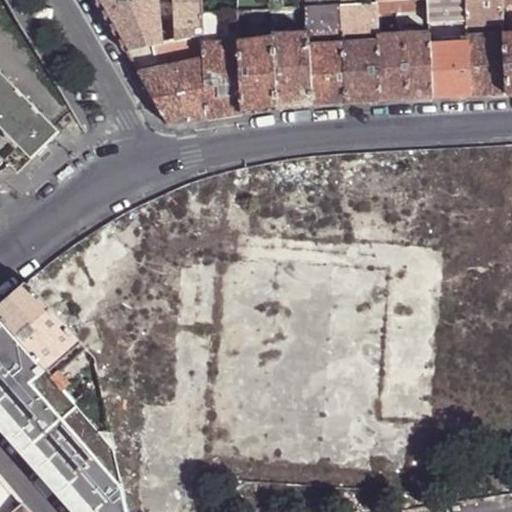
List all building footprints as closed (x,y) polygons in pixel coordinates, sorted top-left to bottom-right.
[(165,46),(164,15),(179,15),(180,43),(207,39),(208,14),(208,0),(95,0),(103,13),(118,38),(126,52),(165,46)] [(434,0),(433,6),(434,21),(470,19),(470,0),(434,0)] [(506,0),(470,0),(470,19),(471,26),(501,25),(501,35),(471,37),(471,43),(471,98),(490,97),(507,96),(506,35),(507,25),(507,19),(507,9),(506,0)] [(418,1),(416,1),(401,2),(401,13),(418,12),(418,1)] [(401,2),(381,3),(381,14),(401,13),(401,2)] [(373,4),(345,5),(346,33),(381,32),(381,14),(381,3),(373,4)] [(345,5),(311,7),(311,20),(311,30),(313,106),(332,105),(347,105),(346,44),(346,33),(345,5)] [(311,7),(278,10),(278,23),(311,20),(311,7)] [(243,40),(243,12),(208,14),(207,39),(207,121),(226,118),(243,116),(243,40)] [(296,108),(313,106),(311,30),(278,33),(278,36),(278,111),(296,108)] [(407,102),(434,100),(434,45),(434,35),(381,37),(381,42),(382,103),(407,102)] [(262,113),(278,111),(278,36),(243,40),(243,116),(262,113)] [(188,123),(207,121),(207,39),(180,43),(165,46),(126,52),(168,126),(188,123)] [(364,104),(382,103),(381,42),(346,44),(347,105),(364,104)] [(456,99),(471,98),(471,43),(434,45),(434,100),(456,99)] [(0,129),(5,135),(24,154),(32,160),(50,143),(59,134),(0,73),(0,129)] [(374,511),(451,500),(397,163),(291,171),(295,191),(101,229),(27,285),(95,359),(96,363),(116,449),(130,511),(374,511)] [(5,304),(0,309),(0,317),(65,391),(96,363),(95,359),(27,285),(5,304)] [(65,391),(0,317),(0,432),(68,511),(130,511),(116,449),(65,391)] [(0,511),(18,511),(26,506),(0,476),(0,511)]
